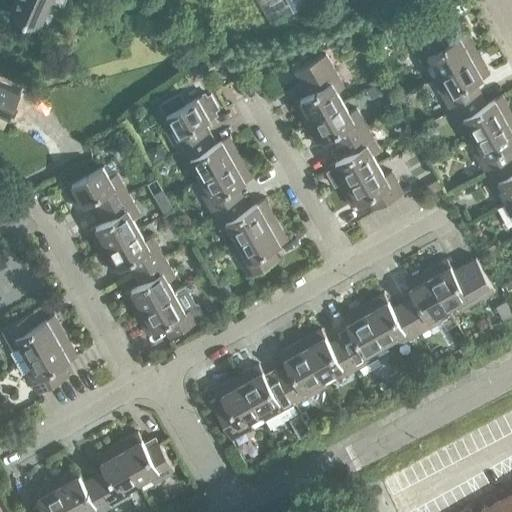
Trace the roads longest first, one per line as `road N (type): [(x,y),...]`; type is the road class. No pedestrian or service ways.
road 1 (unclassified): [(251,511),(511,370)]
road 2 (residential): [(164,385),(174,366),(344,265)]
road 3 (residential): [(134,382),(33,204)]
road 4 (residential): [(344,265),(250,98)]
road 5 (residential): [(2,461),(134,382)]
road 6 (residential): [(235,511),(164,385)]
